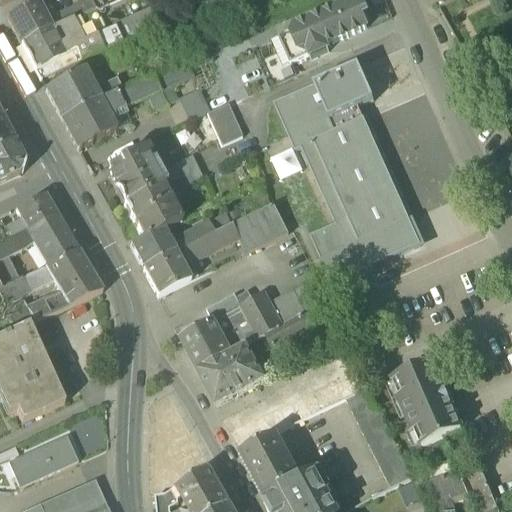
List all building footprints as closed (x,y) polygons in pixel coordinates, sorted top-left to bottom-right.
[(0,0),(0,8),(16,0),(0,0)] [(237,0),(245,15),(255,10),(250,0),(237,0)] [(55,18),(60,29),(96,13),(91,2),(55,18)] [(290,66),(308,58),(310,57),(307,50),(323,43),(325,48),(327,48),(328,47),(328,48),(334,46),(333,45),(342,41),(342,42),(348,39),(348,38),(353,36),(354,37),(361,34),(361,33),(366,30),(364,25),(355,4),(333,13),(333,12),(325,16),(326,17),(322,18),(321,17),(313,21),(314,22),(307,25),(306,24),(299,27),(299,28),(278,38),(278,39),(289,64),(290,66)] [(355,4),(364,25),(367,18),(363,6),(355,4)] [(7,22),(21,48),(51,32),(37,5),(7,22)] [(129,21),(137,38),(162,27),(154,10),(129,21)] [(65,58),(75,53),(74,50),(83,46),(77,32),(100,21),(96,13),(60,29),(52,32),(52,34),(65,58)] [(114,32),(105,36),(83,46),(74,50),(75,53),(80,63),(110,50),(132,41),(137,38),(129,21),(112,28),(114,32)] [(77,32),(83,46),(105,36),(100,21),(77,32)] [(21,48),(36,75),(65,59),(65,58),(52,34),(52,32),(51,32),(21,48)] [(281,68),(289,64),(278,39),(270,42),(281,68)] [(110,50),(117,65),(138,56),(132,41),(110,50)] [(329,53),(327,48),(325,48),(323,43),(307,50),(310,57),(308,58),(310,62),(329,53)] [(36,75),(39,82),(80,63),(75,53),(65,58),(65,59),(36,75)] [(187,65),(176,70),(184,87),(194,82),(187,65)] [(161,95),(161,96),(184,87),(176,70),(176,69),(154,79),(161,95)] [(358,69),(315,89),(330,123),(355,111),(373,103),(358,69)] [(62,124),(99,103),(94,93),(83,73),(46,94),(62,124)] [(122,93),(99,103),(108,118),(124,111),(149,100),(161,95),(154,79),(122,93)] [(117,82),(94,93),(99,103),(122,93),(117,82)] [(360,123),(355,111),(330,123),(315,89),(275,106),(295,153),(301,150),(336,227),(310,238),(321,262),(409,223),(364,122),(360,123)] [(179,102),(189,125),(210,115),(200,93),(179,102)] [(149,100),(156,116),(168,111),(161,96),(161,95),(149,100)] [(116,134),(108,118),(99,103),(62,124),(78,154),(116,134)] [(206,118),(221,149),(242,140),(227,108),(206,118)] [(108,118),(116,134),(131,127),(124,111),(108,118)] [(0,153),(15,147),(3,124),(0,125),(0,153)] [(25,167),(15,147),(0,153),(0,186),(22,177),(25,167)] [(123,208),(162,189),(158,181),(151,167),(155,165),(147,149),(109,169),(113,177),(109,179),(123,208)] [(172,183),(177,181),(197,170),(191,159),(165,172),(167,176),(168,176),(172,183)] [(202,180),(197,170),(177,181),(182,191),(202,180)] [(167,176),(158,181),(162,189),(172,183),(168,176),(167,176)] [(123,208),(142,245),(163,234),(180,225),(162,189),(123,208)] [(21,224),(5,232),(1,225),(0,225),(0,249),(26,236),(28,235),(57,220),(45,200),(16,214),(21,224)] [(275,207),(231,229),(238,243),(237,244),(245,259),(289,237),(275,207)] [(208,225),(215,238),(231,229),(225,217),(208,225)] [(32,247),(46,271),(79,256),(57,220),(28,235),(26,236),(32,247)] [(421,249),(409,223),(321,262),(332,288),(421,249)] [(177,243),(170,247),(175,258),(215,238),(208,225),(176,241),(177,243)] [(190,268),(237,244),(238,243),(231,229),(215,238),(175,258),(181,268),(188,264),(190,268)] [(143,274),(175,258),(170,247),(163,234),(142,245),(130,251),(143,274)] [(0,249),(0,265),(8,261),(24,253),(32,247),(26,236),(0,249)] [(102,296),(79,256),(46,271),(45,271),(53,285),(60,297),(68,311),(102,296)] [(143,274),(158,301),(190,286),(187,281),(181,268),(175,258),(143,274)] [(0,265),(0,286),(3,292),(19,284),(8,261),(0,265)] [(18,296),(20,301),(53,285),(45,271),(26,281),(30,291),(18,296)] [(187,281),(190,286),(199,281),(196,277),(187,281)] [(30,291),(26,281),(19,284),(3,292),(0,293),(0,299),(4,308),(20,301),(18,296),(30,291)] [(294,296),(305,318),(324,307),(313,286),(294,296)] [(214,324),(232,358),(245,350),(265,339),(283,330),(270,306),(264,296),(240,309),(234,299),(207,314),(213,325),(214,324)] [(294,296),(270,306),(283,330),(305,318),(294,296)] [(20,331),(68,311),(60,297),(27,312),(22,305),(9,311),(20,331)] [(265,339),(274,354),(332,323),(324,307),(305,318),(283,330),(265,339)] [(180,343),(198,376),(232,358),(214,324),(213,325),(180,343)] [(65,408),(51,378),(49,374),(29,328),(21,332),(0,341),(0,400),(0,401),(8,418),(17,414),(23,426),(65,408)] [(198,376),(217,410),(264,384),(245,350),(232,358),(198,376)] [(392,383),(400,401),(440,383),(433,365),(392,383)] [(462,432),(440,383),(400,401),(398,401),(412,434),(414,433),(421,450),(462,432)] [(346,403),(368,446),(389,434),(367,394),(346,403)] [(176,395),(147,407),(171,466),(200,454),(176,395)] [(401,459),(389,434),(368,446),(390,491),(411,481),(401,459)] [(242,456),(266,501),(299,483),(292,468),(297,465),(291,455),(286,458),(276,439),(242,456)] [(14,479),(19,493),(78,467),(67,441),(14,465),(19,477),(14,479)] [(0,457),(0,466),(19,460),(15,451),(0,457)] [(424,473),(429,485),(458,475),(453,462),(424,473)] [(219,511),(229,507),(229,506),(209,472),(165,499),(165,498),(156,500),(156,505),(156,511),(170,511),(178,507),(178,501),(181,499),(188,511),(219,511)] [(468,477),(483,511),(496,511),(479,472),(468,477)] [(266,501),(271,511),(274,511),(322,487),(315,474),(299,483),(266,501)] [(425,486),(433,503),(447,498),(465,492),(458,475),(429,485),(425,486)] [(107,511),(95,486),(35,511),(107,511)] [(421,502),(413,486),(398,493),(406,509),(421,502)] [(335,511),(322,487),(274,511),(335,511)] [(433,503),(436,511),(453,511),(447,498),(433,503)]
